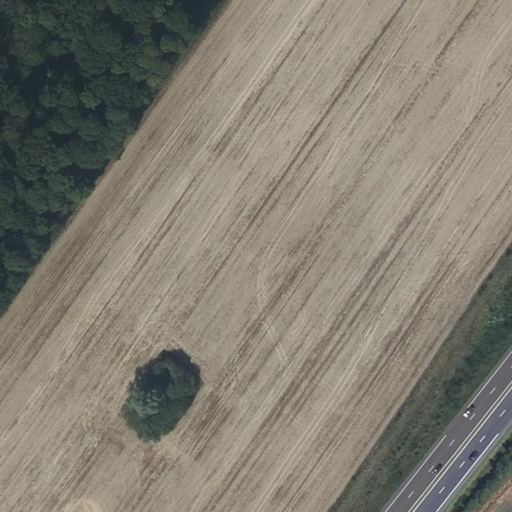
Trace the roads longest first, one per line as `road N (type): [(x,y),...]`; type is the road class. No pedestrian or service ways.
road 1 (track): [(0,299),(219,0)]
road 2 (motorway): [(511,366),(396,511)]
road 3 (motorway): [(428,511),(511,407)]
